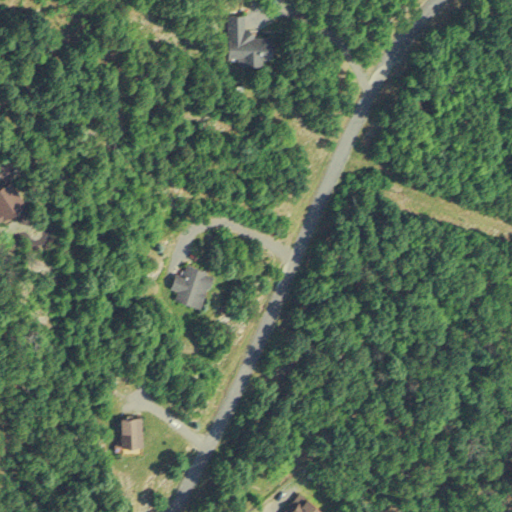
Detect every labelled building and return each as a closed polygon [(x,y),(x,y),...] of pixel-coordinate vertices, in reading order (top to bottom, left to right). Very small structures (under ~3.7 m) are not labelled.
[(243,10),(226,10),(226,55),(269,55),(269,29),(243,29),(243,10)] [(0,152),(0,170),(14,163),(7,149),(0,152)] [(0,180),(0,214),(23,202),(10,175),(0,180)] [(174,267),(169,284),(176,286),(173,294),(199,302),(210,267),(184,259),(181,270),(174,267)] [(139,411),(117,411),(117,441),(139,441),(139,411)] [(316,511),(321,507),(300,491),(284,511),(316,511)]
